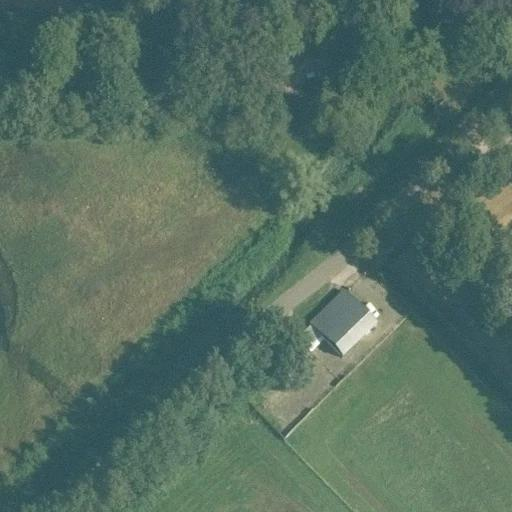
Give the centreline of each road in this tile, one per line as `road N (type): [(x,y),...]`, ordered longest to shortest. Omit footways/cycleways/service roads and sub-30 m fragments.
road 1 (unclassified): [(63,511),(213,364),(356,245),(511,97)]
road 2 (track): [(180,70),(511,37)]
